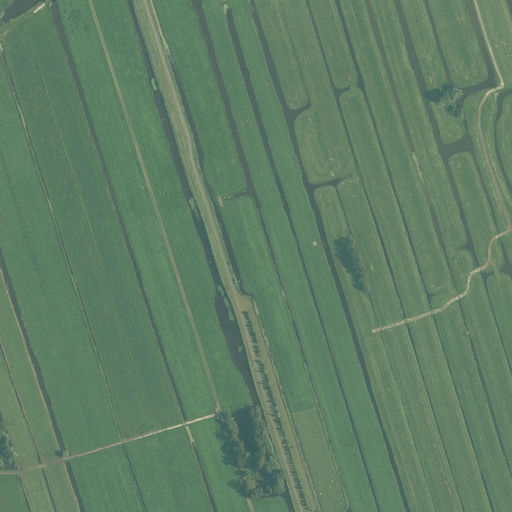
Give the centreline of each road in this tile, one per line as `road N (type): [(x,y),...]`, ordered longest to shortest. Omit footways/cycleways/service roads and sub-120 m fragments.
road 1 (track): [(252,511),(88,0)]
road 2 (track): [(373,331),(461,296),(488,261),(492,240),(508,231),(479,128),(482,100),(501,81),(474,0)]
road 3 (track): [(0,473),(219,415)]
